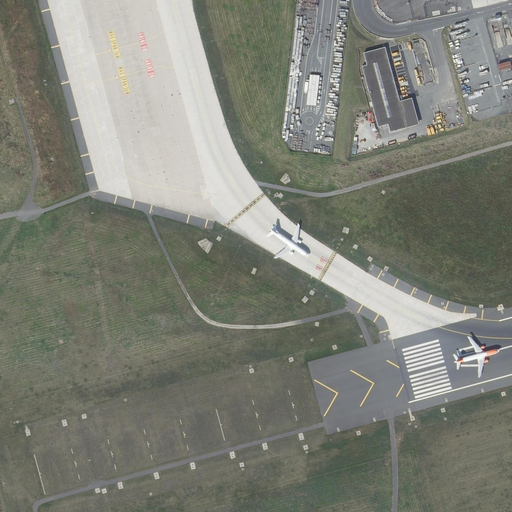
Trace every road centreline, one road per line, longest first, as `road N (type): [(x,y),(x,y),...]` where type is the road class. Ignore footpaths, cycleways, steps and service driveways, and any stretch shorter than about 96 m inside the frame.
road 1 (track): [(149,217),(186,297),(219,325),(284,326),(353,307),(391,421),(394,511)]
road 2 (track): [(35,511),(42,501),(324,424)]
road 3 (track): [(511,143),(330,193),(260,183)]
